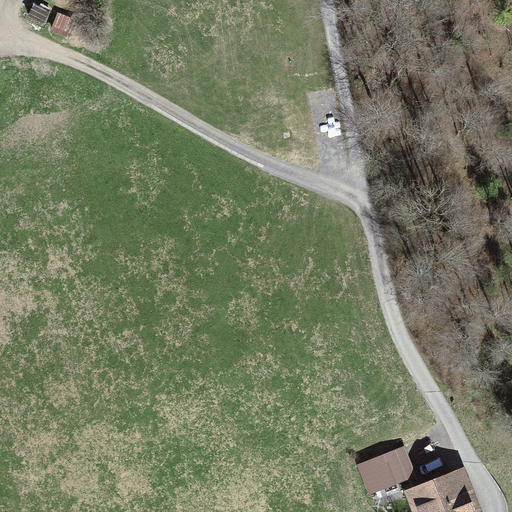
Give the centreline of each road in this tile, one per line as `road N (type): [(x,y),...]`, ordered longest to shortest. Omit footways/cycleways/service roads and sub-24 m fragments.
road 1 (track): [(326,0),(395,321),(498,511)]
road 2 (track): [(0,31),(34,39),(251,154),(364,200)]
